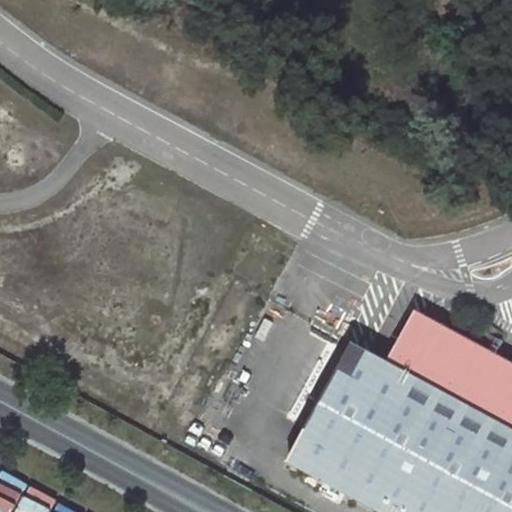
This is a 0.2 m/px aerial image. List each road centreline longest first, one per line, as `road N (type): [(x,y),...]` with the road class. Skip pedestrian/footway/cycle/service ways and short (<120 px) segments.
road 1 (unknown): [(337,511),(268,472),(252,432),(306,309),(350,238)]
road 2 (unclassified): [(196,511),(0,404)]
